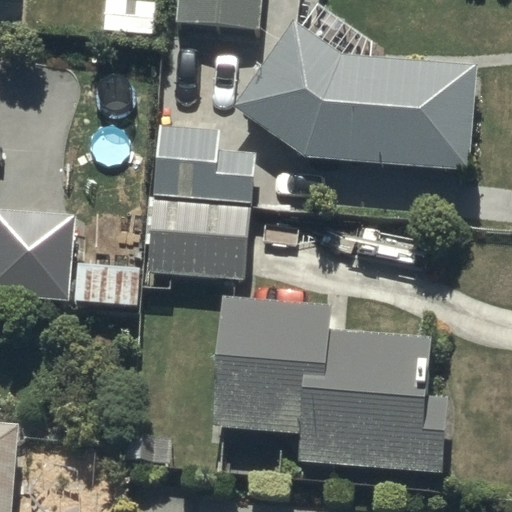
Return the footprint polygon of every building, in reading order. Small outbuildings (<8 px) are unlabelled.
[(168,0),(166,28),(261,37),(264,0),(168,0)] [(159,9),(108,5),(105,37),(157,41),(159,9)] [(308,167),(471,180),(479,76),(344,65),(295,30),(236,117),(308,167)] [(157,204),(254,211),(258,161),(221,158),(222,138),(162,134),(157,204)] [(150,280),(247,288),(252,217),(156,210),(150,280)] [(0,303),(72,309),(78,224),(0,217),(0,303)] [(80,273),(78,309),(138,314),(140,277),(80,273)] [(301,472),(445,482),(450,408),(430,406),(434,348),(332,340),(334,315),(224,307),(214,436),(303,442),(301,472)] [(0,511),(14,511),(20,435),(0,433),(0,511)] [(131,468),(172,470),(173,446),(132,444),(131,468)]
